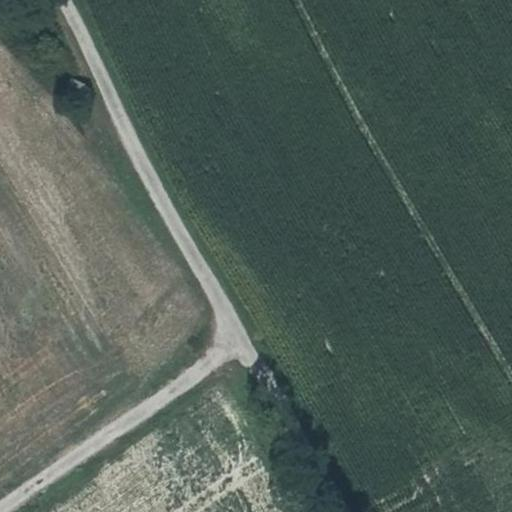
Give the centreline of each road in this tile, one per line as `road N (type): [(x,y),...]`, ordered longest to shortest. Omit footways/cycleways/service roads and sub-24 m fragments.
road 1 (unclassified): [(63,0),(342,511)]
road 2 (track): [(6,511),(250,338)]
